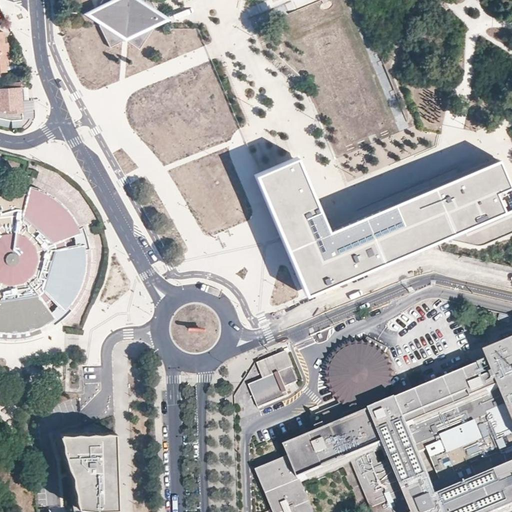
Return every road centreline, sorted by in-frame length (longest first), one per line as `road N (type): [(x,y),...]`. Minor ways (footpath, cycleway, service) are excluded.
road 1 (residential): [(511,287),(432,271),(270,331)]
road 2 (residential): [(68,126),(148,272)]
road 3 (residential): [(172,356),(178,511)]
road 4 (residential): [(205,511),(202,398),(213,360)]
road 5 (residential): [(36,0),(44,67),(68,126)]
